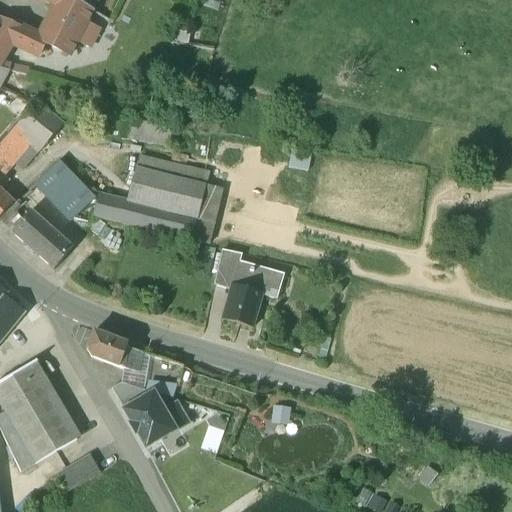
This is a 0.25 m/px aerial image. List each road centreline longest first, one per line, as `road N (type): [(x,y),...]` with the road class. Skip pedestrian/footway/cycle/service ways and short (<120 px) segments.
road 1 (tertiary): [(511,443),(60,303)]
road 2 (residential): [(162,511),(66,345),(60,303)]
